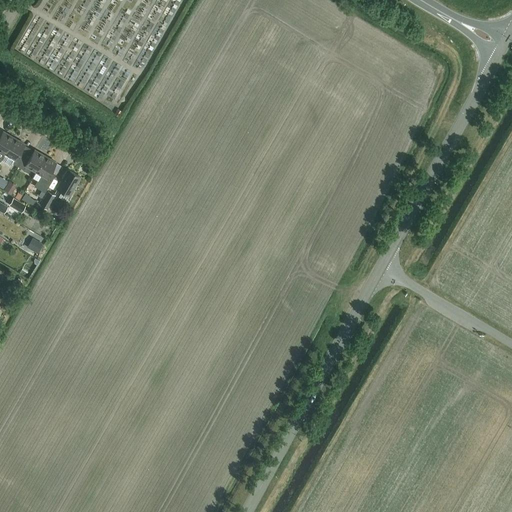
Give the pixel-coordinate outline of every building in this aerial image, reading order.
[(5,153),(14,138),(3,131),(0,136),(0,159),(0,160),(1,160),(5,153)] [(25,144),(14,138),(5,153),(1,160),(10,165),(12,165),(13,164),(18,166),(24,156),(20,153),(25,144)] [(29,158),(24,156),(18,166),(28,172),(30,168),(36,171),(45,156),(34,150),(29,158)] [(45,156),(36,171),(41,174),(34,186),(45,192),(56,174),(51,171),(56,162),(45,156)] [(66,201),(81,177),(68,169),(57,188),(62,191),(59,197),(66,201)] [(0,173),(0,184),(7,187),(11,178),(0,173)] [(11,194),(15,187),(9,184),(5,190),(11,194)] [(40,205),(47,209),(55,195),(48,191),(40,205)] [(13,198),(9,204),(21,212),(25,206),(13,198)] [(38,253),(43,244),(34,239),(29,248),(38,253)]
